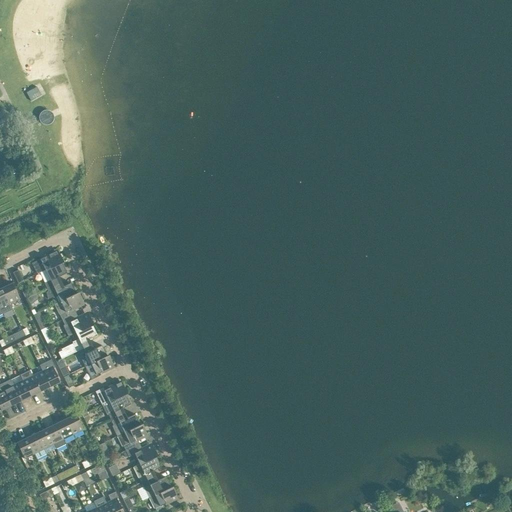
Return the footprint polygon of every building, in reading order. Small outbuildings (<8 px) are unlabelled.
[(40,115),(39,117),(39,119),(40,121),(41,123),(43,124),(46,125),(48,125),(50,124),(52,122),(53,121),(54,118),(54,116),(53,114),(51,112),(49,111),(47,110),(45,110),(43,111),(41,113),(40,114),(40,115)] [(63,261),(57,249),(45,254),(46,256),(32,262),(38,273),(39,273),(61,262),(63,261)] [(66,273),(61,262),(39,273),(47,288),(57,283),(55,278),(66,273)] [(18,269),(12,272),(18,283),(23,280),(18,269)] [(60,288),(57,283),(47,288),(48,291),(46,292),(47,299),(58,296),(60,301),(76,293),(71,282),(60,288)] [(12,283),(1,288),(9,303),(19,299),(12,283)] [(9,303),(1,288),(0,288),(0,309),(2,314),(12,309),(9,303)] [(74,310),(84,305),(78,292),(76,293),(60,301),(54,304),(62,319),(72,314),(75,313),(74,310)] [(39,298),(37,294),(28,299),(30,304),(33,303),(34,304),(39,298)] [(93,324),(87,311),(74,318),(72,314),(62,319),(64,325),(63,326),(68,336),(75,332),(91,324),(92,325),(93,324)] [(97,335),(92,325),(91,324),(75,332),(80,342),(74,345),(77,351),(88,346),(85,341),(97,335)] [(22,330),(12,334),(15,340),(25,335),(22,330)] [(12,334),(2,339),(5,345),(15,340),(12,334)] [(88,346),(77,351),(85,366),(90,364),(107,356),(106,355),(101,345),(90,351),(88,346)] [(102,374),(114,367),(108,355),(106,355),(107,356),(90,364),(96,374),(101,372),(102,374)] [(60,381),(53,368),(55,367),(51,359),(39,365),(42,371),(49,386),(60,381)] [(40,391),(32,375),(29,370),(20,374),(22,380),(30,396),(40,391)] [(49,386),(42,371),(32,375),(40,391),(49,386)] [(69,374),(63,377),(68,388),(74,385),(69,374)] [(20,400),(13,385),(10,379),(0,384),(11,405),(20,400)] [(30,396),(22,380),(13,385),(20,400),(30,396)] [(102,388),(95,391),(101,405),(125,393),(125,394),(127,393),(120,380),(108,386),(109,388),(103,390),(102,388)] [(11,405),(0,384),(0,383),(0,409),(0,410),(11,405)] [(130,404),(125,394),(125,393),(101,405),(106,415),(108,414),(110,420),(121,414),(119,409),(130,404)] [(82,401),(76,404),(81,414),(87,412),(82,401)] [(140,425),(140,424),(135,414),(127,418),(124,413),(121,414),(110,420),(113,425),(111,426),(116,436),(140,425)] [(75,414),(65,419),(73,434),(83,429),(75,414)] [(73,434),(65,419),(55,423),(63,439),(73,434)] [(63,439),(55,423),(46,428),(53,444),(54,444),(56,449),(66,444),(63,439)] [(135,442),(148,436),(141,423),(140,424),(140,425),(116,436),(121,446),(123,445),(126,451),(136,446),(135,442)] [(53,444),(46,428),(36,433),(44,449),(53,444)] [(46,453),(44,449),(36,433),(26,438),(34,453),(36,458),(46,453)] [(34,453),(26,438),(16,443),(24,458),(34,453)] [(157,455),(151,443),(138,449),(136,446),(126,451),(126,452),(128,455),(128,456),(134,454),(139,464),(155,456),(157,455)] [(160,467),(155,456),(139,464),(133,467),(141,482),(151,477),(149,472),(160,467)] [(102,464),(90,469),(93,475),(105,469),(102,464)] [(76,465),(70,468),(66,470),(69,476),(79,471),(76,465)] [(69,476),(66,470),(56,475),(59,480),(69,476)] [(154,482),(151,477),(141,482),(148,498),(170,487),(165,476),(154,482)] [(170,487),(148,498),(154,509),(155,508),(156,511),(164,507),(163,504),(165,503),(165,505),(178,499),(172,486),(170,487)] [(54,494),(51,488),(40,494),(42,500),(54,494)] [(123,511),(116,498),(118,497),(115,491),(108,495),(110,500),(106,502),(110,511),(123,511)] [(128,497),(123,499),(127,508),(132,506),(128,497)] [(110,511),(106,502),(96,507),(98,511),(110,511)]
